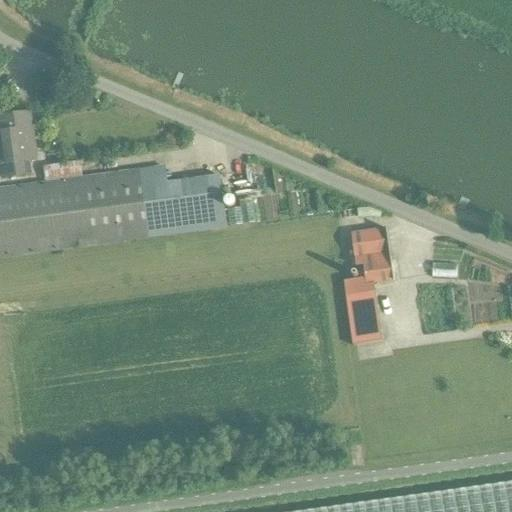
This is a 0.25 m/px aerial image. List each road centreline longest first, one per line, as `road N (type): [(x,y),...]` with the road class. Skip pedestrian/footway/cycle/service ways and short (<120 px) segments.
road 1 (unclassified): [(511,257),(0,39)]
road 2 (unclassified): [(130,511),(511,457)]
